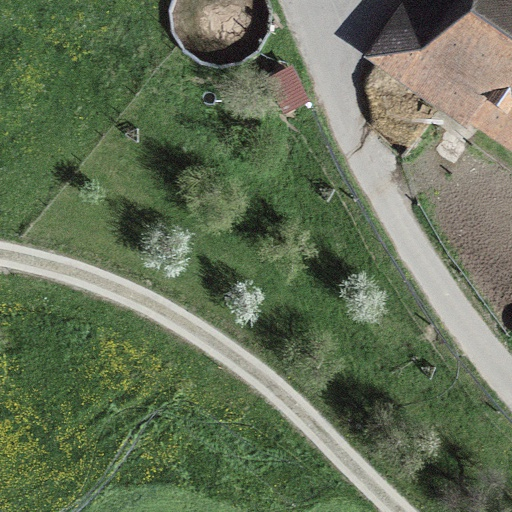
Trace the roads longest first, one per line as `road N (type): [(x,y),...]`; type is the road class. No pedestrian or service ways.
road 1 (track): [(0,272),(101,287),(304,421),(403,511)]
road 2 (unclassified): [(511,403),(461,355),(326,102),(286,0)]
